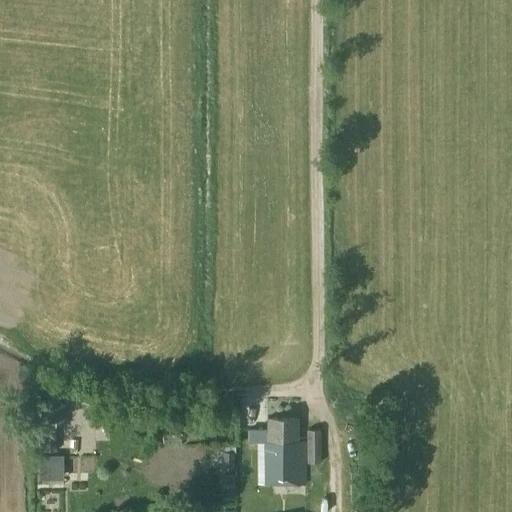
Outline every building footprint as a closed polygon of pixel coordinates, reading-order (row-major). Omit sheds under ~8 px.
[(306,484),(306,441),(299,441),(299,419),(269,419),(269,429),(250,429),(250,442),(259,442),(259,483),(306,484)] [(57,450),(56,425),(39,426),(39,450),(57,450)] [(322,429),(307,428),(307,461),(321,461),(322,429)] [(63,454),(39,454),(40,470),(63,470),(63,454)] [(357,468),(357,495),(371,495),(370,467),(357,468)]
